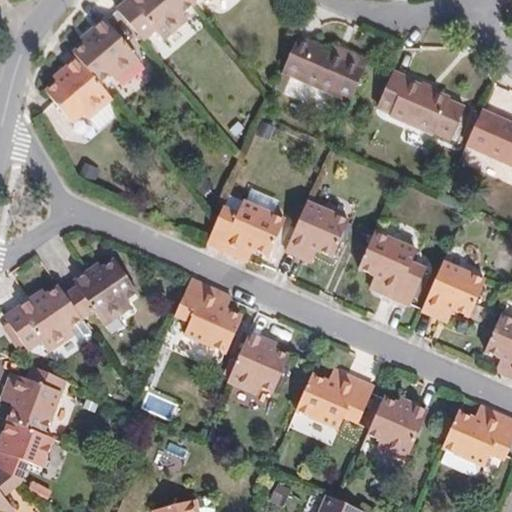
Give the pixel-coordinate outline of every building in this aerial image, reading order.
[(125,0),(113,11),(135,35),(142,29),(156,44),(182,20),(177,14),(192,0),(199,7),(206,0),(125,0)] [(297,16),(292,28),(301,32),(306,20),(297,16)] [(85,34),(89,39),(84,43),(73,52),(77,57),(100,84),(111,75),(116,81),(141,60),(104,17),(85,34)] [(85,34),(80,38),(84,43),(89,39),(85,34)] [(347,52),(345,58),(330,51),(299,37),(283,72),(306,81),(333,93),(351,101),(368,62),(347,52)] [(347,52),(333,45),(330,51),(345,58),(347,52)] [(100,84),(77,57),(58,72),(62,77),(56,82),(45,90),(46,91),(73,123),(83,114),(88,120),(113,99),(100,84)] [(58,72),(52,77),(56,82),(62,77),(58,72)] [(450,98),(393,72),(376,110),(433,135),(435,132),(451,139),(465,108),(449,100),(450,98)] [(327,107),(333,93),(306,81),(300,95),(327,107)] [(511,123),(483,110),(467,146),(511,165),(511,123)] [(217,223),(208,244),(241,259),(247,245),(254,249),(270,256),(286,220),(242,201),(237,213),(223,208),(217,223)] [(308,202),(286,251),(304,259),(310,245),(317,249),(334,256),(350,220),(308,202)] [(376,274),(382,277),(376,290),(411,305),(426,269),(412,263),(418,250),(376,232),(360,268),(376,274)] [(241,259),(248,262),(254,249),(247,245),(241,259)] [(317,249),(310,245),(304,259),(311,262),(317,249)] [(108,261),(104,264),(55,296),(56,298),(72,321),(79,316),(89,331),(134,301),(108,261)] [(444,262),(422,311),(441,319),(447,305),(454,309),(470,316),(486,280),(444,262)] [(376,274),(370,287),(376,290),(382,277),(376,274)] [(227,354),(243,317),(227,310),(220,307),(224,296),(191,281),(175,317),(190,323),(184,336),(186,337),(213,348),(227,354)] [(59,329),(72,321),(56,298),(55,296),(50,289),(36,299),(31,292),(0,312),(0,338),(7,349),(15,344),(21,353),(30,347),(35,355),(64,337),(59,329)] [(227,310),(232,300),(224,296),(220,307),(227,310)] [(441,319),(448,322),(454,309),(447,305),(441,319)] [(511,319),(501,315),(485,351),(501,358),(510,362),(504,375),(511,378),(511,319)] [(276,350),(270,347),(272,342),(250,332),(228,382),(257,394),(260,387),(273,393),(290,356),(276,350)] [(207,361),(213,348),(186,337),(181,350),(207,361)] [(276,350),(279,345),(272,342),(270,347),(276,350)] [(501,358),(495,371),(504,375),(510,362),(501,358)] [(340,372),(333,368),(328,381),(334,384),(340,372)] [(340,372),(334,384),(328,381),(313,375),(297,412),(311,418),(336,429),(339,430),(344,417),(358,423),(375,387),(340,372)] [(54,395),(0,374),(0,406),(2,407),(0,413),(0,425),(37,439),(54,395)] [(406,401),(404,406),(397,403),(384,397),(367,435),(381,442),(379,447),(407,460),(428,411),(406,401)] [(406,401),(400,398),(397,403),(404,406),(406,401)] [(488,411),(479,407),(475,418),(483,422),(488,411)] [(511,421),(488,411),(483,422),(475,418),(459,411),(443,447),(485,466),(490,455),(505,461),(511,444),(511,421)] [(329,445),(336,429),(311,418),(304,434),(329,445)] [(0,425),(0,494),(11,485),(17,469),(39,472),(48,443),(37,439),(0,425)] [(364,511),(338,500),(328,496),(320,511),(364,511)] [(219,511),(216,499),(197,504),(198,511),(219,511)] [(198,511),(197,504),(196,500),(154,510),(154,511),(198,511)]
